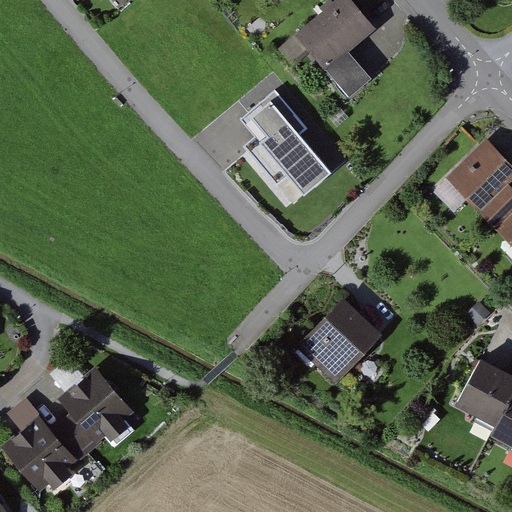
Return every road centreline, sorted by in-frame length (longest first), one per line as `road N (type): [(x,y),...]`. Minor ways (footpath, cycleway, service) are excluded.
road 1 (residential): [(299,276),(57,0)]
road 2 (residential): [(299,276),(486,75)]
